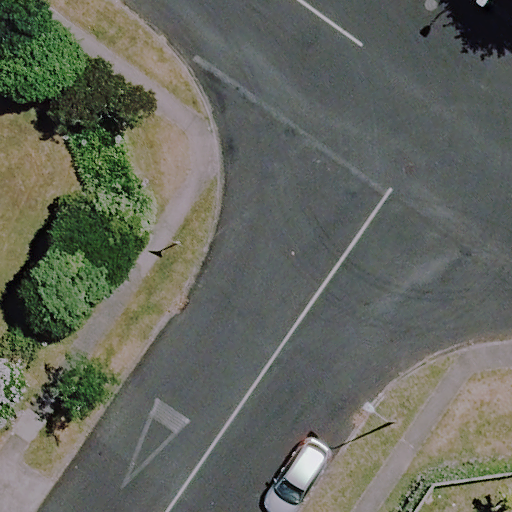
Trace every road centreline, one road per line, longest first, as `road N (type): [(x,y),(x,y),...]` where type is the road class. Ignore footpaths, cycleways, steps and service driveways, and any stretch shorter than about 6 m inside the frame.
road 1 (residential): [(166,511),(446,107)]
road 2 (residential): [(297,0),(446,107)]
